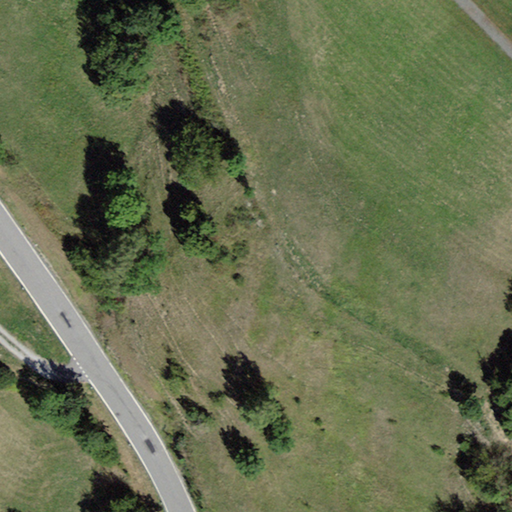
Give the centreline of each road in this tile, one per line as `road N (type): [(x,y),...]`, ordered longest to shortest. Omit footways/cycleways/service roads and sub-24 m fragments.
road 1 (track): [(174,0),(251,193),(318,297),(466,393),(511,446)]
road 2 (unclassified): [(182,511),(130,413),(0,226)]
